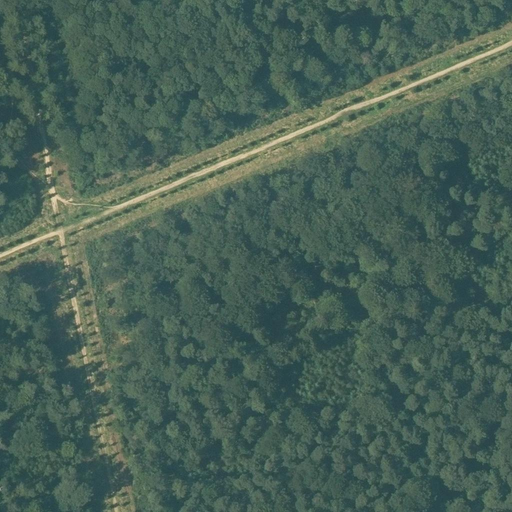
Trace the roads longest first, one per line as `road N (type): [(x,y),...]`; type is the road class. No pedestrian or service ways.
road 1 (track): [(511,45),(113,209)]
road 2 (track): [(59,230),(15,0)]
